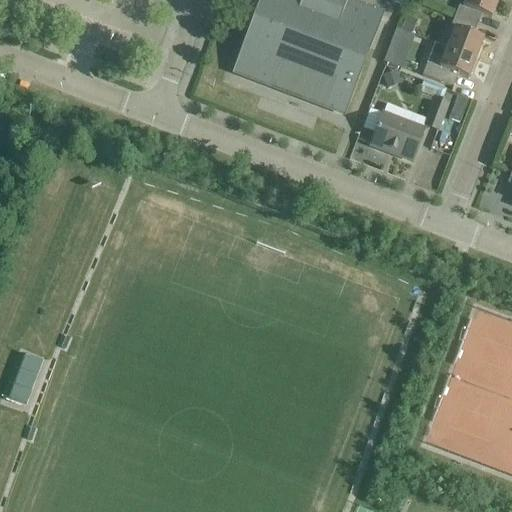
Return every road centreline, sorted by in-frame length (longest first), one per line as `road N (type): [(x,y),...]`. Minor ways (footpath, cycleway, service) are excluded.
road 1 (residential): [(448,225),(0,53)]
road 2 (residential): [(448,225),(511,60)]
